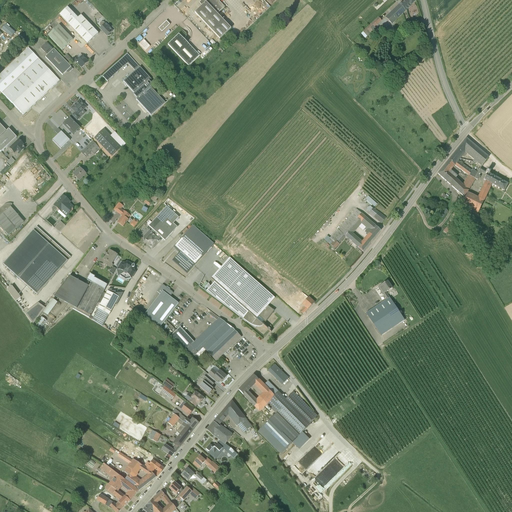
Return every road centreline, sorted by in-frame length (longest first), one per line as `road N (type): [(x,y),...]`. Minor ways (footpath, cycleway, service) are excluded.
road 1 (residential): [(271,350),(111,235),(40,150),(38,133)]
road 2 (tertiary): [(271,350),(355,275),(465,131)]
road 3 (residential): [(38,133),(44,117),(168,0)]
road 4 (tertiary): [(158,483),(271,350)]
road 5 (unclassified): [(465,131),(422,0)]
